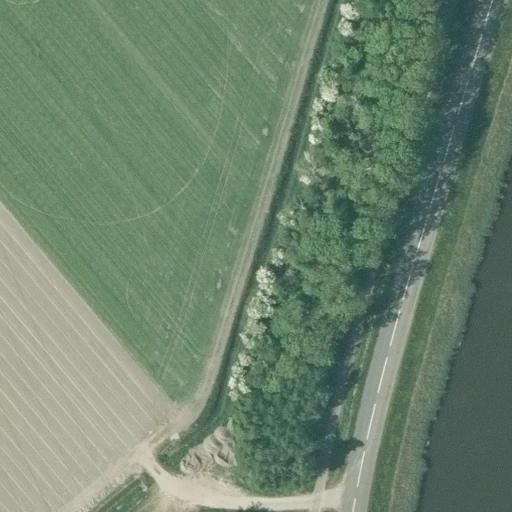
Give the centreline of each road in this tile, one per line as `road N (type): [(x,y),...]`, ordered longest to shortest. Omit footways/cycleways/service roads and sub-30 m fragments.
road 1 (tertiary): [(352,511),(382,381),(495,0)]
road 2 (track): [(148,465),(202,501),(353,501)]
